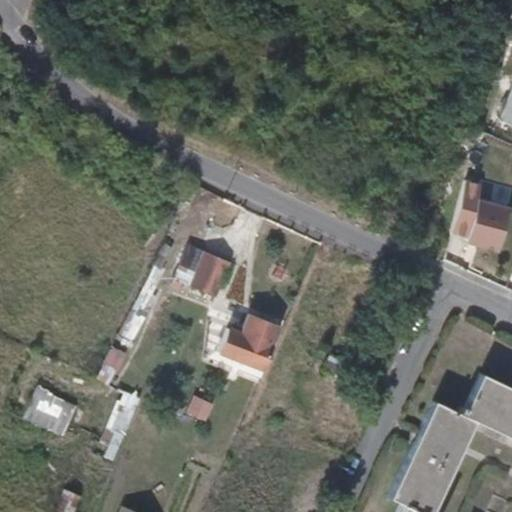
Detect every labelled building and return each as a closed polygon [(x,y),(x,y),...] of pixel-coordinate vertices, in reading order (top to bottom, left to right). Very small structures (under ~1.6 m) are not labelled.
[(511,115),(511,80),(506,79),(498,111),(511,115)] [(28,121),(40,100),(25,91),(12,112),(28,121)] [(102,187),(112,170),(93,159),(83,176),(102,187)] [(480,187),(465,184),(452,229),(470,234),(467,244),(499,254),(511,212),(511,210),(478,201),(480,187)] [(211,292),(226,259),(202,248),(188,282),(211,292)] [(116,332),(127,338),(140,313),(128,307),(116,332)] [(260,367),(277,324),(248,312),(239,331),(226,325),(216,349),(260,367)] [(93,378),(109,385),(125,353),(108,345),(93,378)] [(511,390),(478,374),(465,403),(460,400),(455,411),(430,400),(387,490),(401,497),(394,511),(432,511),(427,509),(470,418),(511,438),(511,390)] [(83,408),(60,399),(65,388),(36,376),(19,417),(70,439),(83,408)] [(181,412),(203,422),(211,404),(189,394),(181,412)] [(73,511),(80,496),(61,488),(51,511),(73,511)] [(367,494),(358,511),(382,511),(387,504),(367,494)]
